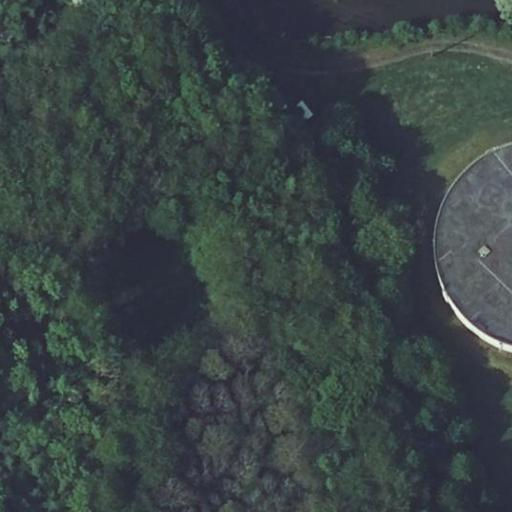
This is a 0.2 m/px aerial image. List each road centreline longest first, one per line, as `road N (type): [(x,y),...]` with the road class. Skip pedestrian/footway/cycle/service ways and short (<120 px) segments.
road 1 (track): [(434,511),(316,153),(299,66),(480,49),(511,54)]
road 2 (track): [(299,66),(259,53),(193,0)]
